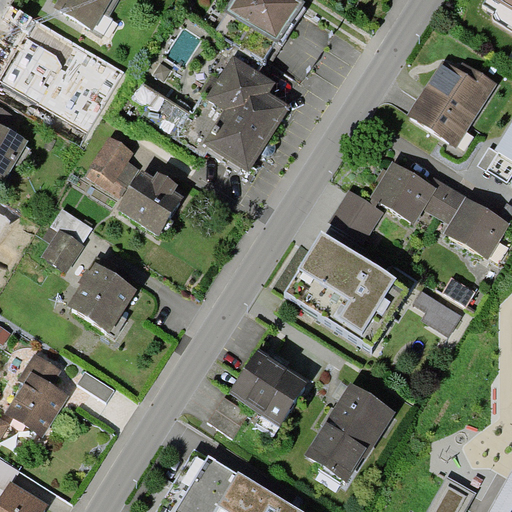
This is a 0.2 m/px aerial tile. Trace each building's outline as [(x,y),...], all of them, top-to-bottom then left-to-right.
[(59,0),(98,21),(109,0),(59,0)] [(277,41),(300,3),(295,0),(237,0),(230,13),(239,18),(277,41)] [(511,0),(486,0),(483,6),(495,13),(493,15),(493,18),(493,20),(494,22),(511,32),(511,0)] [(6,69),(46,92),(69,53),(48,40),(53,31),(28,16),(16,36),(23,41),(6,69)] [(277,41),(239,18),(227,38),(265,60),(277,41)] [(203,146),(248,172),(285,109),(264,97),(272,83),(229,58),(205,101),(223,112),(203,146)] [(457,69),(443,60),(410,116),(458,144),(495,81),(461,61),(457,69)] [(172,139),(188,115),(140,85),(131,99),(145,108),(139,117),(172,139)] [(0,168),(8,173),(32,132),(7,118),(13,107),(0,99),(0,168)] [(511,125),(496,152),(490,149),(479,167),(508,185),(511,178),(511,125)] [(94,161),(118,175),(136,144),(112,130),(94,161)] [(328,223),(366,246),(384,216),(375,211),(379,204),(413,225),(419,215),(430,221),(433,216),(449,226),(444,234),(487,259),(508,225),(440,185),(437,190),(392,163),(368,201),(349,188),(328,223)] [(126,201),(166,226),(189,189),(149,164),(126,201)] [(70,271),(98,226),(67,207),(39,252),(70,271)] [(410,293),(323,239),(287,296),(374,350),(410,293)] [(71,303),(111,328),(137,286),(98,261),(71,303)] [(461,319),(423,293),(412,308),(423,315),(418,323),(446,341),(461,319)] [(308,382),(259,351),(232,394),(281,425),(308,382)] [(2,416),(45,439),(69,394),(57,388),(64,374),(34,358),(2,416)] [(94,372),(86,380),(107,400),(115,391),(94,372)] [(394,408),(352,380),(306,451),(348,478),(394,408)] [(247,416),(221,400),(207,424),(233,440),(247,416)] [(288,511),(190,452),(153,511),(288,511)] [(511,511),(511,471),(488,511),(511,511)] [(40,511),(45,505),(9,483),(0,498),(0,511),(40,511)]
